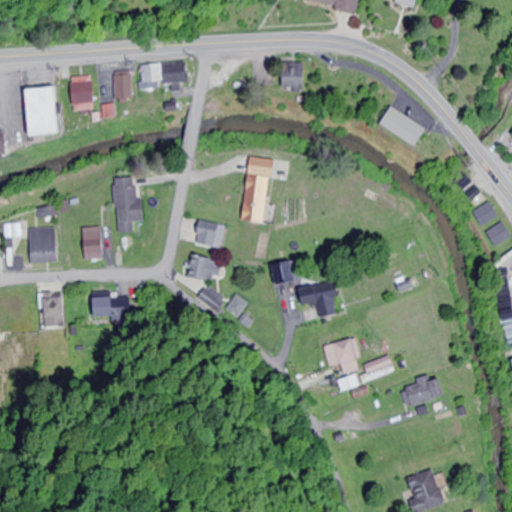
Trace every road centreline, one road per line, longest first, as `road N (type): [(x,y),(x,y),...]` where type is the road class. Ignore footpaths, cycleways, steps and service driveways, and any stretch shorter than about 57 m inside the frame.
road 1 (secondary): [(511,197),(424,91),(372,54),(341,45),(275,41),(0,57)]
road 2 (residential): [(342,511),(289,387),(163,270)]
road 3 (residential): [(163,270),(174,249),(210,44)]
road 4 (residential): [(0,283),(163,270)]
